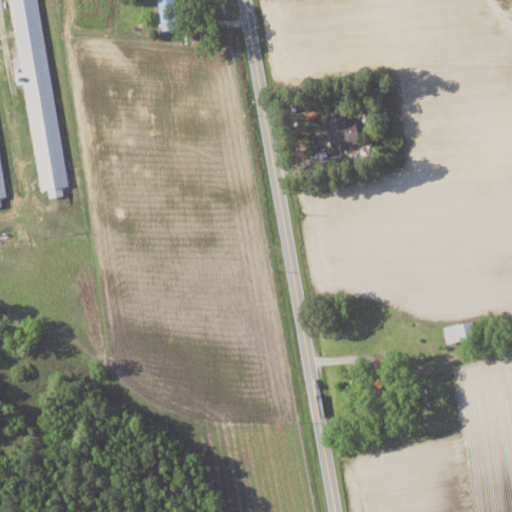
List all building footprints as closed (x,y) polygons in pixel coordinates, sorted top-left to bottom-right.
[(70,185),(41,0),(10,0),(19,56),(13,56),(17,81),(27,79),(43,190),(52,188),(53,196),(68,194),(67,185),(70,185)] [(161,0),(166,29),(183,26),(178,0),(161,0)] [(336,147),(365,141),(361,119),(350,121),(347,107),(328,112),(336,147)] [(8,195),(0,140),(0,206),(6,205),(4,196),(8,195)] [(481,335),(477,319),(447,326),(451,343),(481,335)]
